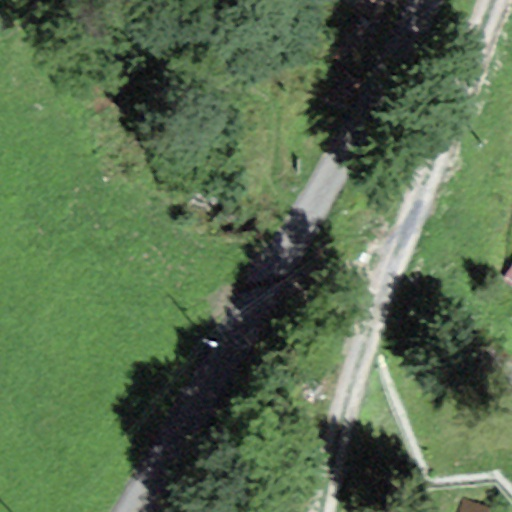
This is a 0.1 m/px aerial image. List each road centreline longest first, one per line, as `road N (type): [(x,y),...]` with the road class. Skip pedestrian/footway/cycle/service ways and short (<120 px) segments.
road 1 (unclassified): [(419,0),(222,380),(134,511)]
road 2 (track): [(485,0),(352,362),(316,511)]
